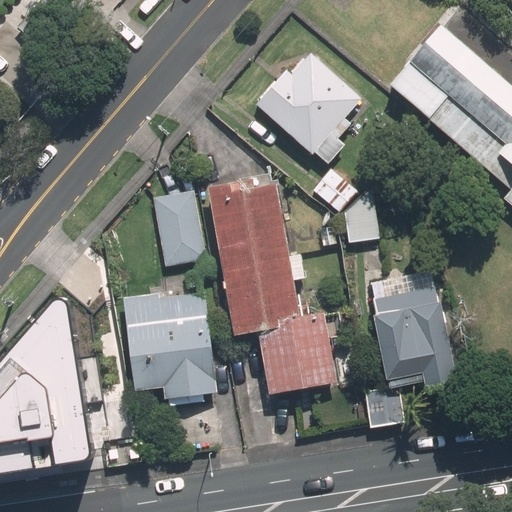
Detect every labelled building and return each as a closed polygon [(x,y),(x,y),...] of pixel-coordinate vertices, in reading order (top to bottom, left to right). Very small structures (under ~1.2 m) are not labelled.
[(511,78),(445,21),(391,84),(510,187),(503,194),(511,201),(511,78)] [(282,73),(251,111),(325,170),(342,149),(338,145),(351,128),(345,123),(362,102),(307,58),(290,79),(282,73)] [(328,171),(309,194),(338,217),(357,194),(328,171)] [(272,178),(202,191),(230,342),(253,338),(264,402),(335,389),(322,315),(298,319),(292,287),(304,285),(300,259),(287,261),(272,178)] [(379,241),(371,192),(342,218),(346,246),(379,241)] [(193,193),(152,201),(165,270),(206,262),(193,193)] [(454,383),(435,291),(370,304),(373,319),(367,327),(380,389),(361,392),(369,432),(402,425),(396,394),(454,383)] [(202,292),(119,301),(131,396),(162,393),(164,412),(215,406),(202,292)] [(0,474),(110,456),(82,297),(0,389),(0,474)]
